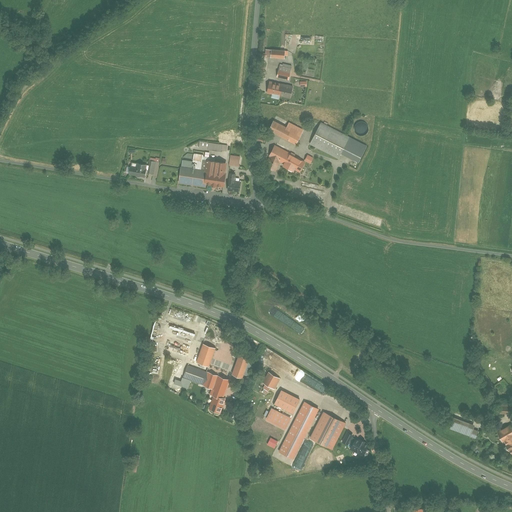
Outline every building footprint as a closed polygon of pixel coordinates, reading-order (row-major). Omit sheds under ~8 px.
[(288,50),(284,50),(270,49),(269,57),(283,59),(283,55),(287,55),(288,50)] [(278,66),(276,78),(288,81),(290,68),(278,66)] [(280,83),(268,81),(266,93),(277,95),(277,96),(290,99),(293,85),(280,83)] [(271,132),(295,144),(303,130),(287,121),(285,126),(272,119),(270,123),(266,130),(271,132)] [(368,146),(320,121),(308,144),(337,158),(340,153),(359,163),(368,146)] [(367,126),(365,124),(362,122),(359,122),(357,123),(355,125),(353,127),(353,130),(354,133),(355,135),(358,136),(361,137),(364,136),(366,134),(367,131),(367,129),(367,126)] [(198,142),(198,147),(206,148),(206,149),(219,151),(220,150),(225,151),(226,145),(198,142)] [(274,171),(279,161),(283,163),(282,165),(292,171),(293,169),(298,171),(304,161),(273,144),(267,155),(269,156),(264,166),(274,171)] [(206,184),(223,187),(226,163),(203,160),(204,155),(194,154),(192,161),(182,160),(179,183),(205,187),(206,184)] [(304,161),(311,164),(313,157),(307,154),(304,161)] [(230,155),(229,164),(239,166),(240,157),(230,155)] [(149,161),(147,172),(153,173),(154,165),(158,166),(158,162),(149,161)] [(128,174),(145,178),(147,170),(146,170),(147,165),(131,162),(128,174)] [(235,172),(228,171),(226,190),(238,191),(239,180),(234,180),(235,172)] [(208,367),(215,348),(202,343),(195,362),(208,367)] [(249,358),(238,354),(231,373),(242,378),(249,358)] [(182,387),(186,379),(210,388),(208,393),(211,394),(207,403),(219,408),(228,385),(229,380),(187,364),(182,377),(180,380),(174,378),(172,383),(182,387)] [(261,383),(273,389),(279,378),(275,376),(277,372),(270,368),(268,372),(267,372),(261,383)] [(281,391),(274,405),(292,413),(299,400),(281,391)] [(496,401),(495,414),(511,414),(511,402),(496,401)] [(318,409),(304,402),(279,451),(293,458),(318,409)] [(290,419),(271,409),(265,420),(285,430),(290,419)] [(332,450),(345,423),(322,411),(308,439),(332,450)] [(451,430),(475,439),(478,431),(473,428),(474,424),(456,417),(451,430)] [(511,426),(510,424),(497,431),(511,457),(511,426)] [(352,435),(347,432),(342,442),(347,445),(348,444),(352,436),(352,435)] [(359,440),(352,436),(348,444),(352,446),(350,449),(363,456),(368,445),(365,443),(365,442),(359,439),(359,440)] [(274,448),(278,441),(270,437),(266,444),(274,448)]
